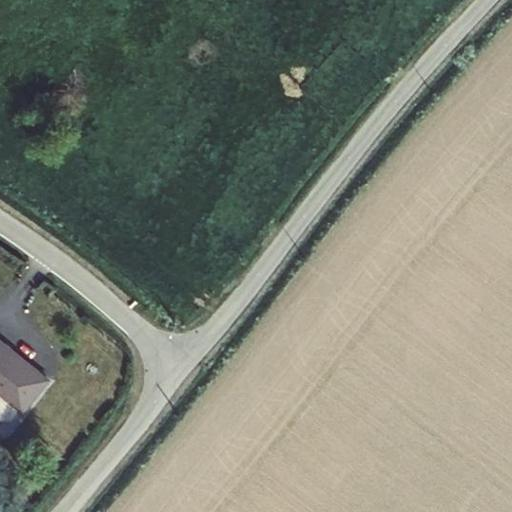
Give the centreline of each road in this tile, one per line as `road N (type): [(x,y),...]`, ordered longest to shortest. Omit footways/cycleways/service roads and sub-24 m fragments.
road 1 (tertiary): [(186,366),(357,148),(489,0)]
road 2 (tertiary): [(0,220),(186,366)]
road 3 (unclassified): [(186,366),(66,511)]
